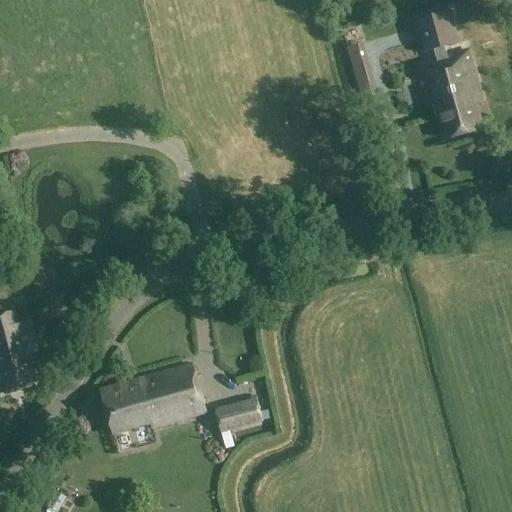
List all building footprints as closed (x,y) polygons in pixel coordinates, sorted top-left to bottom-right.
[(475,105),(482,103),(468,52),(446,58),(443,48),(459,44),(450,11),(408,22),(410,31),(416,30),(423,54),(433,51),(436,61),(417,66),(431,115),(438,113),(445,139),(482,129),(475,105)] [(353,66),(365,108),(378,105),(366,62),(353,66)] [(36,383),(29,356),(38,354),(29,322),(14,327),(9,305),(0,307),(0,393),(0,395),(36,383)] [(152,428),(206,412),(192,366),(100,392),(112,434),(150,423),(152,428)] [(234,447),(229,430),(262,421),(256,401),(215,412),(221,432),(225,449),(234,447)]
